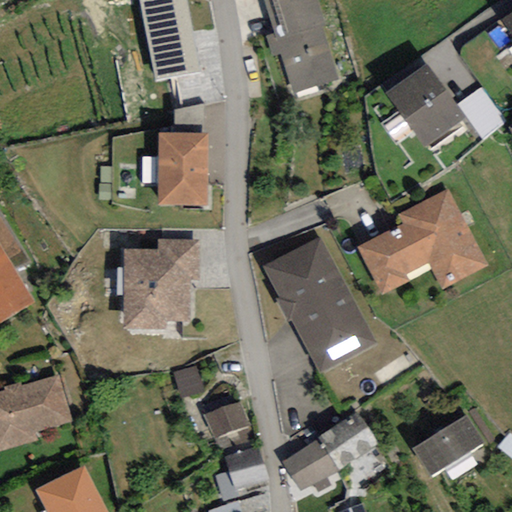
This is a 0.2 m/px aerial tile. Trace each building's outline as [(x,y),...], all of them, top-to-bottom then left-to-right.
[(180,0),(165,0),(133,7),(151,91),(176,86),(180,106),(202,101),(180,0)] [(316,0),(266,0),(263,1),(274,36),(264,39),(270,57),(280,54),(293,96),(338,82),(323,31),(326,30),(316,0)] [(511,18),(501,26),(511,40),(511,18)] [(426,69),(384,98),(423,152),(465,123),(426,69)] [(479,141),(506,127),(488,91),(461,105),(479,141)] [(158,138),(157,210),(205,210),(205,138),(158,138)] [(403,227),(357,252),(382,298),(410,283),(407,277),(428,266),(443,293),(489,269),(447,191),(398,217),(403,227)] [(0,327),(34,307),(12,271),(30,265),(0,214),(0,327)] [(262,273),(319,377),(377,345),(320,241),(262,273)] [(199,243),(158,244),(158,254),(123,255),(123,336),(167,336),(167,326),(191,326),(190,283),(199,283),(199,243)] [(195,367),(173,375),(181,400),(204,393),(195,367)] [(4,394),(0,395),(0,465),(36,455),(34,446),(38,445),(35,435),(72,425),(59,377),(20,388),(20,385),(3,390),(4,394)] [(205,418),(214,441),(249,426),(240,404),(205,418)] [(356,415),(316,443),(338,475),(378,448),(356,415)] [(466,419),(412,455),(430,482),(484,446),(466,419)] [(511,440),(511,439),(501,451),(511,459),(511,440)] [(338,475),(316,443),(282,465),(300,495),(338,475)] [(257,450),(223,462),(235,494),(268,482),(257,450)] [(105,511),(84,471),(36,495),(44,511),(105,511)]
